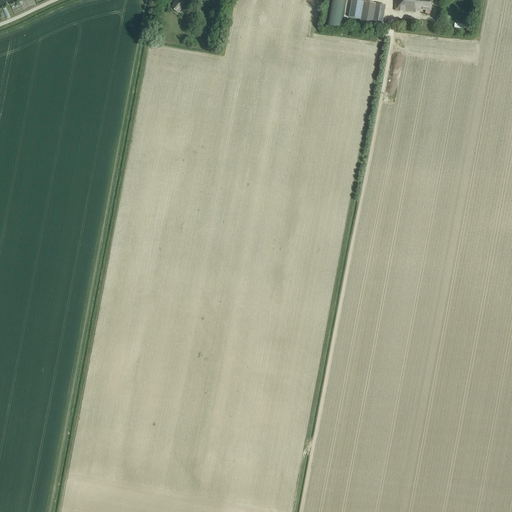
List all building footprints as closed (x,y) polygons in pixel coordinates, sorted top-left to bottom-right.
[(187,4),(189,0),(188,0),(176,0),(174,3),(175,4),(171,9),(177,14),(186,3),(187,4)] [(341,29),(344,0),(330,0),(326,27),(341,29)] [(356,19),(355,26),(358,26),(359,20),(361,20),(364,2),(352,0),(349,18),(356,19)] [(395,0),(394,10),(421,12),(421,11),(426,11),(425,13),(425,14),(430,14),(431,0),(395,0)] [(372,26),(382,28),(385,6),(376,4),(376,5),(375,11),(372,26)] [(454,28),(465,29),(465,24),(459,24),(459,21),(455,21),(455,24),(454,28)]
